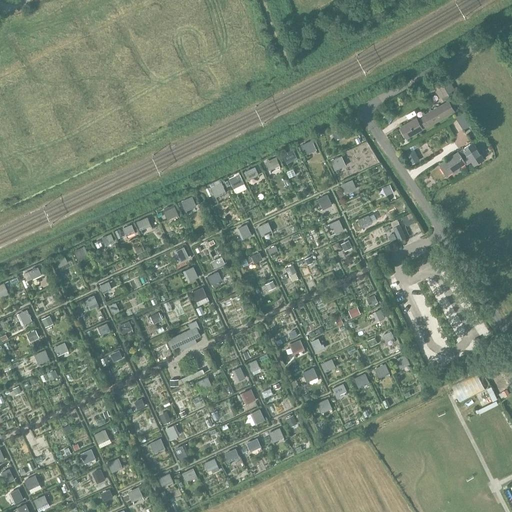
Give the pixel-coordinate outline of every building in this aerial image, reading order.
[(438,91),(443,101),(453,95),(451,92),(444,80),(437,84),(440,89),(438,91)] [(406,136),(429,123),(452,110),(447,101),(424,114),(425,116),(418,120),(417,119),(401,128),(406,136)] [(485,140),(468,111),(456,118),(466,134),(474,129),(480,139),(482,142),(485,140)] [(339,135),(336,128),(330,131),(332,138),(339,135)] [(311,140),(301,145),(306,156),(316,151),(311,140)] [(439,164),(442,168),(446,175),(456,168),(465,163),(464,161),(469,158),(474,165),(484,159),(472,142),(446,159),(445,158),(444,159),(445,160),(439,164)] [(282,156),(286,164),(297,159),(294,151),(282,156)] [(264,162),(269,170),(280,165),(275,156),(264,162)] [(335,170),(338,168),(345,165),(340,156),(331,160),(335,170)] [(255,166),(250,168),(244,171),(249,180),(259,175),(255,166)] [(232,188),(244,183),(239,174),(228,179),(232,188)] [(341,184),(346,195),(357,191),(352,179),(341,184)] [(221,182),(209,188),(213,197),(225,191),(221,182)] [(396,189),(389,192),(393,199),(399,197),(396,189)] [(317,197),(323,209),(332,205),(326,193),(317,197)] [(185,211),(196,206),(191,197),(180,202),(185,211)] [(166,218),(178,214),(174,205),(163,210),(166,218)] [(371,222),(368,215),(358,219),(362,227),(371,222)] [(141,232),(151,227),(147,218),(137,222),(141,232)] [(333,227),(336,233),(336,234),(344,230),(339,219),(329,224),(331,228),(333,227)] [(267,222),(256,227),(260,235),(271,230),(267,222)] [(245,224),(236,228),(241,240),(250,236),(245,224)] [(405,237),(399,224),(393,227),(399,240),(405,237)] [(126,236),(134,232),(131,225),(123,229),(126,236)] [(110,234),(104,237),(100,239),(103,246),(113,241),(110,234)] [(344,252),(350,248),(347,241),(340,245),(344,252)] [(202,244),(194,247),(197,255),(205,251),(202,244)] [(275,245),(267,249),(269,254),(277,251),(275,245)] [(187,256),(182,247),(173,251),(178,261),(187,256)] [(88,258),(83,248),(73,253),(78,263),(88,258)] [(260,252),(251,256),(247,258),(251,264),(254,263),(254,262),(262,258),(260,252)] [(222,255),(212,260),(215,267),(225,263),(222,255)] [(59,268),(68,265),(64,257),(55,261),(59,268)] [(296,272),(293,264),(285,268),(289,275),(296,272)] [(183,271),(187,280),(188,282),(198,277),(193,266),(183,271)] [(38,267),(28,271),(29,272),(24,274),(27,280),(32,278),(32,279),(41,275),(38,267)] [(218,271),(217,272),(207,276),(213,288),(220,285),(219,281),(222,280),(218,271)] [(107,282),(104,283),(99,285),(102,292),(110,289),(107,282)] [(192,292),(198,304),(209,298),(203,287),(192,292)] [(370,305),(378,302),(375,294),(367,298),(370,305)] [(93,296),(85,299),(88,305),(95,301),(93,296)] [(108,305),(113,314),(118,311),(114,302),(108,305)] [(352,316),(360,313),(357,306),(349,309),(352,316)] [(380,309),(373,313),(377,322),(385,318),(380,309)] [(30,321),(25,310),(15,314),(20,325),(30,321)] [(155,323),(164,319),(161,311),(152,315),(155,323)] [(42,319),(44,325),(46,328),(53,324),(49,315),(42,319)] [(190,329),(167,340),(171,349),(179,346),(181,350),(197,343),(195,339),(201,336),(199,331),(200,330),(196,320),(188,324),(190,329)] [(130,321),(119,326),(122,332),(132,327),(130,321)] [(97,327),(100,334),(101,335),(102,335),(102,336),(110,333),(110,331),(107,323),(97,327)] [(30,342),(37,338),(39,337),(36,330),(35,330),(34,329),(31,331),(31,332),(26,334),(30,342)] [(391,331),(383,334),(382,335),(385,342),(394,338),(391,331)] [(316,337),(310,340),(315,351),(323,347),(321,342),(319,343),(316,337)] [(375,337),(367,341),(370,347),(377,343),(375,337)] [(289,346),(293,354),(304,348),(300,341),(289,346)] [(53,346),(57,354),(67,350),(63,342),(53,346)] [(34,354),(35,356),(38,364),(49,360),(45,350),(34,354)] [(113,353),(116,361),(123,358),(120,350),(113,353)] [(399,367),(409,362),(404,353),(394,358),(399,367)] [(247,363),(251,370),(258,366),(255,359),(247,363)] [(330,359),(320,363),(323,370),(333,366),(330,359)] [(378,377),(388,372),(384,363),(374,367),(378,377)] [(244,376),(239,366),(231,369),(236,379),(244,376)] [(302,373),(306,381),(316,376),(313,368),(302,373)] [(358,387),(369,382),(364,372),(354,377),(358,387)] [(458,400),(481,392),(478,383),(481,382),(478,374),(452,383),(458,400)] [(207,376),(196,382),(201,391),(212,386),(207,376)] [(36,377),(31,379),(34,386),(39,384),(36,377)] [(343,383),(333,388),(336,395),(346,390),(343,383)] [(19,386),(13,388),(16,395),(22,392),(19,386)] [(254,399),(249,388),(240,393),(245,404),(254,399)] [(321,412),(330,407),(325,398),(316,403),(321,412)] [(136,402),(139,408),(146,405),(143,399),(136,402)] [(263,418),(258,408),(249,413),(254,423),(263,418)] [(167,410),(159,414),(164,423),(171,420),(167,410)] [(284,418),(288,425),(296,421),(293,414),(284,418)] [(173,423),(164,428),(169,438),(178,434),(173,423)] [(281,435),(278,427),(267,432),(270,439),(281,435)] [(107,437),(104,429),(93,433),(97,442),(107,437)] [(259,446),(256,437),(245,442),(249,450),(259,446)] [(153,453),(163,448),(159,440),(149,444),(153,453)] [(180,445),(174,448),(178,458),(187,454),(185,451),(183,452),(180,445)] [(238,456),(234,448),(222,453),(226,461),(238,456)] [(80,454),(84,462),(94,458),(90,449),(80,454)] [(107,462),(111,471),(121,466),(117,458),(107,462)] [(203,463),(206,471),(217,466),(214,458),(203,463)] [(13,479),(7,468),(0,471),(0,474),(5,483),(13,479)] [(98,469),(92,472),(96,483),(103,480),(98,469)] [(197,480),(193,470),(185,473),(189,483),(197,480)] [(162,487),(172,482),(168,474),(158,479),(162,487)] [(34,475),(24,480),(28,488),(38,484),(34,475)] [(131,501),(142,496),(138,487),(127,492),(131,501)] [(21,499),(16,489),(7,493),(12,503),(21,499)] [(109,489),(104,492),(101,493),(104,499),(112,495),(109,489)] [(43,494),(33,499),(36,506),(46,502),(43,494)] [(27,511),(24,503),(14,507),(16,511),(27,511)]
